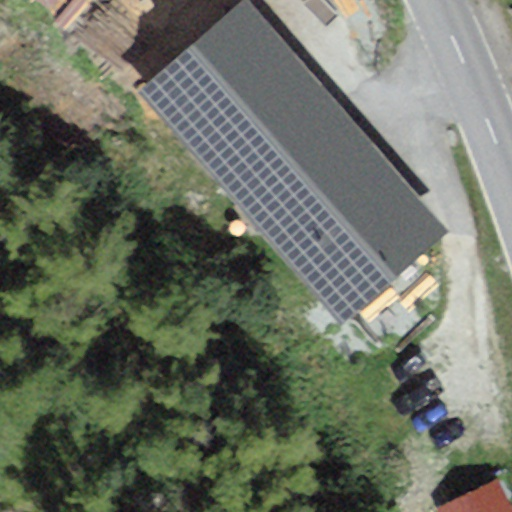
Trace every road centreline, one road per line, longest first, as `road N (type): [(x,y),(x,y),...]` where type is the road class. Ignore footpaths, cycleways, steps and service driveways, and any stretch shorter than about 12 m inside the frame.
road 1 (track): [(466,71),(407,94),(359,84),(286,0)]
road 2 (secondary): [(436,0),(511,188)]
